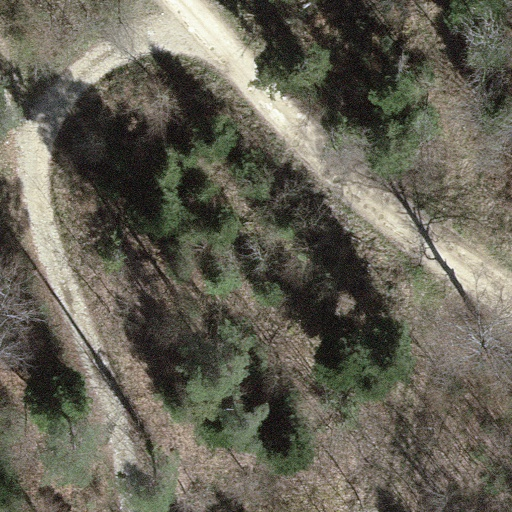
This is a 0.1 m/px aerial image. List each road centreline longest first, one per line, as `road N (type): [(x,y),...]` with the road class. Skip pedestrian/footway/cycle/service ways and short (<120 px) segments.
road 1 (track): [(183,11),(85,59),(53,87),(36,124),(41,210),(121,447),(129,511)]
road 2 (track): [(511,297),(350,181),(173,0)]
